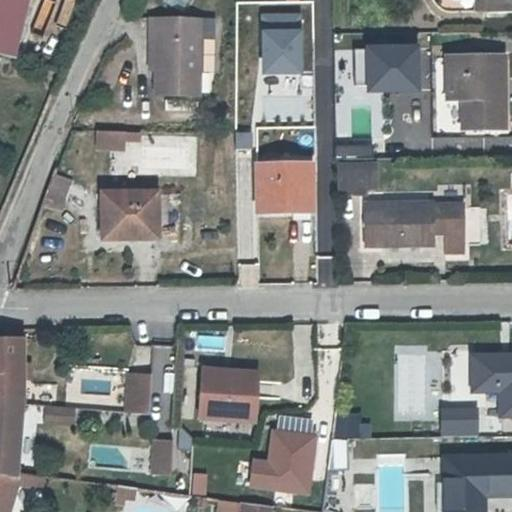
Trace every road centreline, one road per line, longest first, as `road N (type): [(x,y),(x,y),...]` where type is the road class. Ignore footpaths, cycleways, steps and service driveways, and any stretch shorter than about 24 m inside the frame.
road 1 (residential): [(0,317),(511,297)]
road 2 (unclassified): [(117,0),(0,264)]
